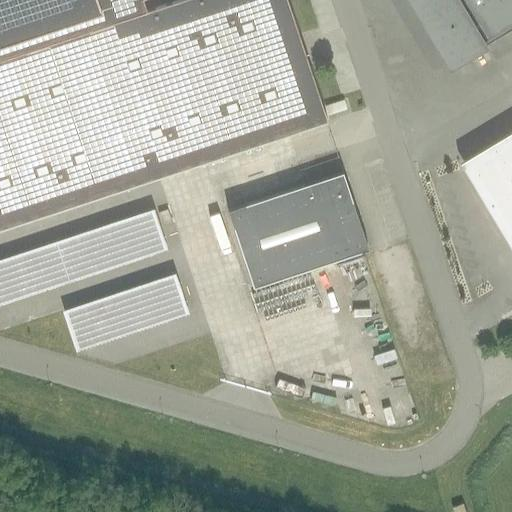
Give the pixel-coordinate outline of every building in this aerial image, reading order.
[(0,0),(0,230),(328,122),(287,0),(179,0),(147,11),(143,0),(0,0)] [(511,0),(412,0),(453,68),(454,67),(452,64),(486,44),(486,43),(511,27),(511,0)] [(511,139),(470,165),(486,192),(483,194),(496,216),(500,214),(511,234),(511,139)] [(254,287),(369,249),(343,172),(228,210),(254,287)] [(155,204),(0,259),(0,309),(171,248),(155,204)] [(177,270),(63,305),(77,349),(191,314),(177,270)] [(466,511),(463,503),(453,507),(454,511),(466,511)]
